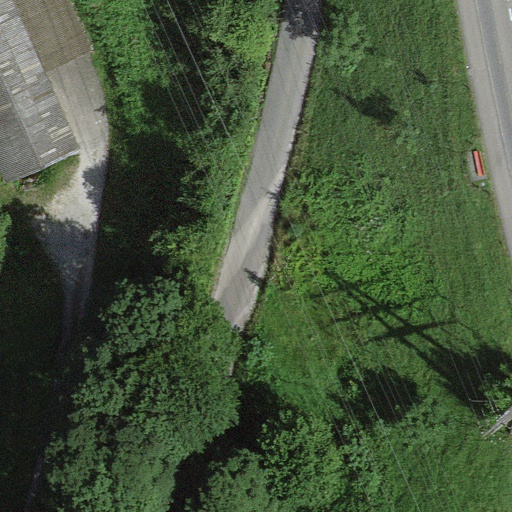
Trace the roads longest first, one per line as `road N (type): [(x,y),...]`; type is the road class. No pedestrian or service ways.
road 1 (residential): [(151,511),(215,365),(303,0)]
road 2 (track): [(98,94),(87,322),(40,511)]
